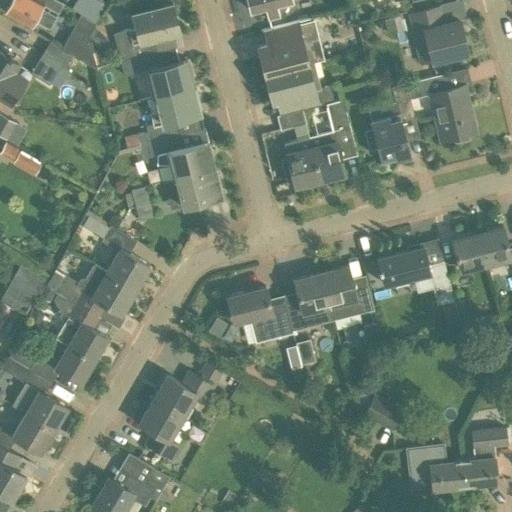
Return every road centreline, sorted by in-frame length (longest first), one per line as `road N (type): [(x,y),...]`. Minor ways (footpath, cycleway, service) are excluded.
road 1 (residential): [(49,511),(186,275),(272,237)]
road 2 (residential): [(272,237),(511,178)]
road 3 (residential): [(272,237),(208,0)]
